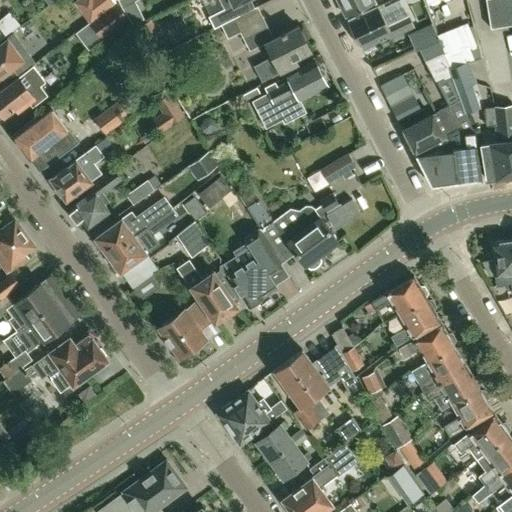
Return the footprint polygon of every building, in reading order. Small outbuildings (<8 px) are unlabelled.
[(116,2),(114,0),(91,0),(94,3),(83,12),(91,22),(116,2)] [(119,0),(123,7),(133,25),(145,18),(135,1),(136,0),(119,0)] [(200,0),(215,28),(223,24),(233,19),(255,8),(250,0),(200,0)] [(375,2),(374,0),(337,0),(346,15),(375,2)] [(511,0),(485,0),(490,29),(511,24),(511,0)] [(103,38),(129,19),(118,5),(116,2),(91,22),(103,38)] [(265,5),(270,29),(283,26),(278,2),(265,5)] [(258,6),(223,24),(229,38),(241,32),(244,38),(268,26),(258,6)] [(350,24),(361,45),(374,39),(377,44),(414,26),(408,14),(387,25),(379,9),(350,24)] [(0,35),(3,38),(19,25),(12,16),(0,26),(0,35)] [(465,114),(467,113),(485,105),(470,62),(481,59),(472,24),(438,39),(443,53),(451,75),(458,92),(465,114)] [(271,58),(255,66),(262,81),(295,64),(293,59),(307,52),(305,48),(302,42),(305,40),(300,29),(296,31),(295,29),(295,28),(274,38),(264,44),(271,58)] [(435,39),(430,28),(411,36),(416,48),(435,39)] [(0,75),(14,65),(21,75),(34,65),(36,64),(13,33),(0,42),(0,75)] [(444,79),(451,75),(443,53),(425,61),(435,82),(443,78),(444,79)] [(268,93),(251,102),(265,128),(282,120),(283,123),(305,111),(299,99),(326,85),(315,62),(287,76),(289,81),(268,92),(268,93)] [(33,107),(49,95),(41,85),(46,82),(34,65),(21,75),(0,90),(0,110),(5,117),(17,108),(19,112),(30,104),(33,107)] [(380,85),(401,124),(422,114),(402,74),(380,85)] [(185,117),(167,93),(153,102),(161,113),(152,119),(161,132),(185,117)] [(133,113),(122,98),(94,119),(105,133),(133,113)] [(482,179),(476,146),(480,145),(480,143),(481,143),(479,129),(474,130),(471,121),(467,113),(465,114),(458,118),(451,104),(436,112),(453,148),(457,182),(482,179)] [(499,141),(481,143),(480,143),(480,145),(486,179),(511,175),(511,155),(505,126),(509,125),(508,119),(511,118),(511,104),(495,107),(484,108),(486,125),(497,124),(499,141)] [(39,171),(78,142),(51,106),(12,136),(39,171)] [(453,148),(436,112),(403,129),(414,152),(442,137),(444,149),(453,148)] [(205,118),(201,124),(202,129),(206,132),(212,130),(215,125),(214,119),(210,116),(205,118)] [(442,137),(414,152),(429,181),(435,184),(457,182),(453,148),(444,149),(442,137)] [(106,157),(100,150),(97,146),(77,161),(53,180),(60,189),(58,193),(62,199),(66,198),(68,201),(93,182),(92,180),(102,173),(96,165),(106,157)] [(218,164),(209,151),(188,166),(197,179),(218,164)] [(356,166),(348,152),(321,169),(329,182),(356,166)] [(84,223),(89,230),(111,213),(100,198),(116,186),(115,184),(121,179),(115,171),(92,188),(95,192),(70,211),(72,214),(72,216),(77,223),(79,223),(81,226),(84,223)] [(154,190),(147,180),(126,195),(133,204),(154,190)] [(339,203),(332,192),(331,193),(320,198),(327,210),(339,203)] [(104,248),(110,256),(169,212),(174,209),(166,198),(142,215),(144,218),(139,221),(133,213),(124,220),(123,219),(97,238),(98,240),(96,242),(102,250),(104,248)] [(351,199),(326,214),(335,228),(360,213),(351,199)] [(319,254),(338,241),(320,216),(325,213),(320,205),(314,210),(310,206),(305,206),(300,211),(289,208),(272,221),(258,200),(247,207),(260,228),(275,252),(289,243),(305,265),(306,266),(310,268),(315,267),(319,265),(321,260),(320,256),(319,254)] [(169,212),(110,256),(116,264),(113,266),(119,273),(122,271),(160,243),(153,234),(174,219),(169,212)] [(27,256),(25,253),(34,246),(15,220),(2,229),(1,227),(0,227),(0,263),(5,270),(9,267),(10,268),(27,256)] [(210,243),(193,222),(176,236),(192,257),(210,243)] [(287,271),(282,264),(275,252),(260,228),(244,238),(255,256),(227,273),(248,306),(262,297),(262,295),(276,286),(273,280),(287,271)] [(511,240),(491,243),(493,261),(482,262),(489,276),(495,276),(497,287),(511,285),(511,289),(511,295),(511,296),(511,297),(511,240)] [(210,318),(212,317),(215,321),(225,315),(230,316),(233,314),(233,310),(237,307),(229,295),(230,294),(214,270),(202,278),(189,259),(176,267),(191,288),(192,288),(196,294),(195,295),(210,318)] [(0,283),(0,297),(1,299),(20,284),(12,274),(0,283)] [(17,330),(66,296),(51,276),(16,302),(16,303),(7,309),(13,317),(9,320),(17,330)] [(160,287),(151,276),(137,286),(146,296),(160,287)] [(393,301),(400,313),(427,297),(426,295),(428,292),(424,286),(420,286),(419,285),(417,286),(412,277),(372,301),(377,310),(393,301)] [(137,287),(128,293),(135,303),(144,296),(137,287)] [(45,342),(81,315),(66,296),(17,330),(3,340),(15,356),(0,366),(0,369),(6,378),(32,359),(28,353),(32,350),(44,341),(45,342)] [(429,299),(427,297),(400,313),(408,327),(392,337),(397,345),(437,322),(433,313),(435,312),(434,310),(436,306),(432,300),(429,299)] [(186,307),(157,327),(179,358),(206,338),(200,329),(209,322),(195,301),(186,307)] [(439,325),(399,349),(404,358),(420,348),(428,362),(455,346),(453,343),(455,339),(452,334),(448,334),(447,332),(444,334),(439,325)] [(343,354),(353,346),(352,345),(358,342),(353,333),(348,336),(343,327),(332,334),(343,354)] [(41,377),(47,373),(60,390),(72,382),(73,382),(106,358),(104,355),(106,352),(101,345),(98,346),(88,334),(74,344),(69,337),(24,370),(28,375),(36,370),(41,377)] [(353,346),(343,354),(352,370),(363,364),(353,346)] [(456,347),(455,346),(428,362),(435,375),(419,384),(424,392),(465,369),(460,361),(463,359),(462,357),(463,354),(460,348),(456,347)] [(329,386),(341,377),(353,399),(364,393),(352,370),(343,354),(326,367),(323,363),(316,368),(303,349),(274,370),(301,407),(294,411),(307,428),(321,419),(308,401),(315,397),(329,386)] [(377,370),(375,367),(373,372),(362,377),(370,393),(385,386),(377,370)] [(452,404),(480,388),(478,386),(480,382),(477,377),(473,376),(472,375),(469,376),(465,369),(424,392),(429,401),(434,398),(441,410),(452,404)] [(481,390),(480,388),(452,404),(459,417),(444,426),(449,435),(490,412),(485,404),(488,402),(486,400),(488,396),(485,390),(481,390)] [(240,443),(270,421),(287,408),(282,401),(270,409),(263,400),(257,404),(248,392),(232,404),(231,402),(222,408),(224,410),(222,411),(221,417),(222,419),(220,420),(234,438),(235,437),(240,443)] [(385,426),(394,418),(380,396),(370,401),(385,426)] [(486,454),(510,435),(508,432),(509,429),(505,424),(501,424),(500,422),(497,424),(492,416),(456,443),(462,452),(470,446),(479,459),(486,454)] [(400,448),(408,441),(394,418),(385,426),(398,449),(400,448)] [(294,443),(291,439),(284,429),(288,426),(284,421),(280,424),(257,441),(258,442),(271,459),(294,443)] [(297,435),(302,442),(308,437),(303,430),(297,435)] [(307,461),(311,458),(308,453),(304,456),(296,446),(302,442),(297,435),(291,439),(294,443),(271,459),(284,477),(283,477),(284,478),(307,461)] [(486,484),(511,463),(511,436),(510,435),(486,454),(479,459),(487,470),(480,476),(486,484)] [(410,440),(408,441),(400,448),(413,468),(423,460),(410,440)] [(326,488),(361,462),(348,443),(346,444),(327,458),(313,468),(317,474),(283,498),(292,511),(322,511),(333,504),(323,491),(326,488)] [(396,451),(386,457),(393,470),(404,464),(396,451)] [(140,482),(115,501),(122,511),(161,511),(162,511),(159,507),(186,487),(170,466),(170,462),(167,462),(166,461),(140,481),(140,482)] [(511,463),(486,484),(472,494),(477,502),(506,481),(511,489),(511,463)] [(403,464),(389,475),(397,485),(411,475),(403,464)] [(430,497),(447,489),(437,467),(420,476),(430,497)] [(472,494),(464,500),(469,508),(477,502),(472,494)] [(450,511),(454,509),(445,497),(437,505),(442,511),(450,511)] [(356,511),(363,507),(357,499),(339,511),(356,511)]
